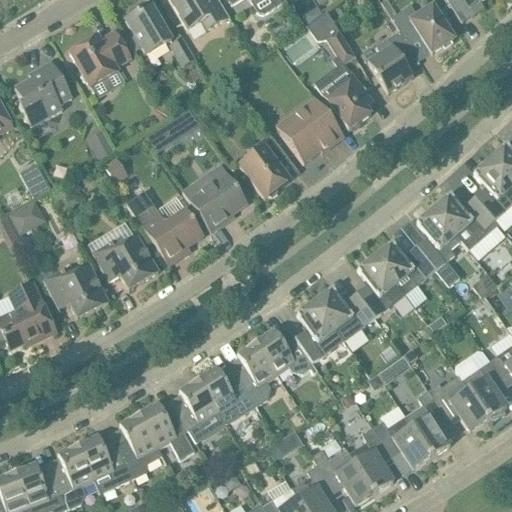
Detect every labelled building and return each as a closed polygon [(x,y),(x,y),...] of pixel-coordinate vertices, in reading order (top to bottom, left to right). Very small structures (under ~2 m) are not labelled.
[(202,1),(201,0),(166,0),(187,33),(200,25),(205,34),(228,20),(215,0),(211,0),(205,4),(202,1)] [(225,0),(229,5),(236,0),(247,0),(257,17),(261,14),(263,18),(282,6),(278,0),(225,0)] [(444,0),(450,9),(461,26),(474,18),(470,11),(487,0),(444,0)] [(160,26),(150,8),(125,23),(135,40),(146,58),(171,43),(160,26)] [(399,35),(406,47),(419,39),(420,40),(430,57),(453,43),(432,9),(417,19),(410,9),(390,21),(399,35)] [(326,42),(338,62),(334,65),(339,70),(325,80),(333,91),(322,99),(348,134),(370,118),(362,107),(369,102),(343,68),(355,61),(326,15),(306,29),(316,43),(326,42)] [(130,63),(114,35),(100,43),(97,39),(68,56),(89,91),(118,75),(116,71),(130,63)] [(419,68),(406,47),(399,35),(375,51),(379,57),(367,65),(387,97),(412,81),(408,75),(419,68)] [(190,55),(181,41),(168,49),(181,71),(195,63),(190,55)] [(261,47),(250,54),(255,61),(266,54),(261,47)] [(254,65),(248,55),(238,62),(243,71),(254,65)] [(71,101),(51,65),(28,78),(31,83),(14,92),(22,107),(18,110),(30,131),(62,113),(59,108),(71,101)] [(246,75),(232,86),(238,93),(251,83),(246,75)] [(343,141),(314,102),(275,131),(302,168),(320,154),(319,152),(327,146),(331,150),(343,141)] [(149,119),(160,128),(169,117),(158,108),(149,119)] [(5,120),(0,110),(0,136),(11,130),(5,120)] [(145,141),(155,156),(198,129),(188,114),(145,141)] [(113,157),(101,135),(86,143),(98,165),(113,157)] [(288,161),(269,137),(255,148),(259,154),(239,169),(264,203),(289,184),(278,169),(288,161)] [(511,187),(511,154),(505,148),(489,163),(511,187)] [(116,162),(104,170),(115,187),(127,179),(116,162)] [(473,202),(497,230),(503,237),(511,229),(511,225),(504,216),(511,208),(511,187),(489,163),(473,178),(485,191),(473,202)] [(40,166),(23,175),(34,198),(51,189),(40,166)] [(235,191),(226,177),(187,204),(210,236),(233,220),(231,218),(247,208),(235,191)] [(73,184),(54,195),(62,210),(81,199),(73,184)] [(144,195),(125,207),(141,230),(156,253),(168,270),(190,255),(187,251),(203,240),(192,223),(185,213),(184,214),(176,201),(156,214),(144,195)] [(497,230),(473,202),(461,212),(449,198),(432,212),(460,245),(468,254),(479,245),(497,230)] [(20,212),(8,219),(19,240),(31,233),(20,212)] [(460,245),(432,212),(415,227),(427,241),(415,250),(434,274),(448,291),(459,282),(445,265),(453,259),(449,254),(460,245)] [(0,235),(8,250),(21,243),(19,240),(8,219),(0,223),(0,235)] [(158,276),(136,240),(118,251),(114,244),(91,258),(98,269),(108,286),(119,279),(128,294),(158,276)] [(415,290),(434,274),(415,250),(403,261),(391,246),(374,260),(404,299),(415,290)] [(404,299),(374,260),(357,273),(368,288),(355,297),(374,322),(394,307),(404,299)] [(108,307),(88,270),(70,279),(67,272),(42,284),(57,313),(69,308),(77,323),(108,307)] [(487,277),(471,290),(481,301),(482,301),(495,290),(496,289),(487,277)] [(39,303),(31,288),(9,298),(16,314),(0,321),(0,334),(0,335),(9,353),(37,340),(38,343),(55,336),(46,318),(39,303)] [(314,305),(335,334),(343,345),(364,330),(374,322),(355,297),(342,307),(332,292),(314,305)] [(335,334),(314,305),(296,318),(307,333),(294,342),(305,358),(311,368),(332,353),(323,342),(335,334)] [(440,320),(428,329),(433,336),(446,327),(440,320)] [(294,342),(290,336),(279,343),(273,334),(255,346),(277,379),(288,371),(292,376),(302,378),(310,373),(313,378),(317,375),(311,368),(305,358),(294,342)] [(277,379),(255,346),(236,359),(242,369),(232,375),(256,411),(267,403),(271,392),(266,386),(277,379)] [(488,365),(503,387),(511,380),(511,349),(498,359),(497,360),(493,354),(485,360),(488,365)] [(404,359),(408,366),(416,360),(411,352),(403,358),(404,359)] [(404,374),(407,372),(409,367),(408,366),(404,359),(403,358),(393,365),(399,374),(404,374)] [(494,393),(503,387),(488,365),(461,384),(467,393),(488,424),(492,421),(505,418),(503,413),(506,411),(494,393)] [(197,384),(218,417),(226,430),(256,411),(232,375),(223,382),(216,372),(197,384)] [(386,372),(377,378),(384,389),(393,382),(386,372)] [(376,379),(368,384),(373,393),(382,387),(376,379)] [(194,420),(183,427),(187,435),(198,428),(199,429),(218,417),(197,384),(178,396),(189,413),(194,420)] [(340,390),(332,395),(337,404),(346,398),(340,390)] [(433,403),(447,425),(457,418),(469,436),(488,424),(467,393),(458,399),(454,392),(449,392),(433,403)] [(447,425),(433,403),(427,395),(417,402),(422,410),(404,421),(430,462),(449,450),(438,431),(447,425)] [(138,419),(157,453),(169,446),(179,464),(194,456),(183,437),(187,435),(183,427),(172,433),(167,425),(158,408),(138,419)] [(313,410),(303,416),(308,424),(318,417),(313,410)] [(157,453),(138,419),(119,429),(129,448),(118,454),(122,461),(132,482),(146,476),(146,467),(161,460),(157,453)] [(381,426),(372,432),(390,462),(400,455),(412,474),(430,462),(404,421),(386,433),(381,426)] [(373,498),(392,486),(381,468),(390,462),(376,440),(372,432),(362,439),(366,446),(348,458),(354,467),(373,498)] [(77,449),(94,485),(99,497),(132,482),(122,461),(110,466),(106,458),(97,440),(77,449)] [(266,452),(274,464),(280,460),(273,448),(266,452)] [(69,485),(58,491),(66,511),(70,511),(81,507),(85,498),(81,491),(94,485),(77,449),(57,459),(69,485)] [(373,498),(354,467),(335,478),(329,469),(319,475),(333,497),(343,491),(354,510),(373,498)] [(66,511),(58,491),(46,495),(35,468),(14,476),(28,511),(66,511)] [(316,470),(306,476),(309,481),(291,492),(296,502),(302,511),(328,511),(323,503),(333,497),(319,475),(316,470)] [(28,511),(14,476),(0,481),(0,511),(28,511)] [(302,511),(296,502),(291,492),(262,510),(263,511),(302,511)]
